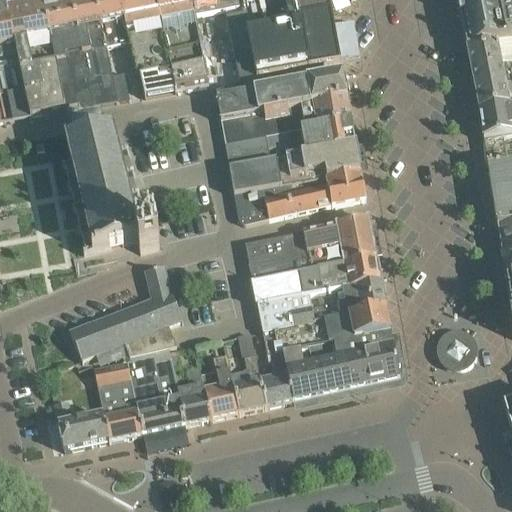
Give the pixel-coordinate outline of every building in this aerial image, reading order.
[(78,40),(70,0),(64,0),(42,5),(50,44),(51,44),(64,110),(78,108),(90,111),(93,110),(87,79),(85,79),(78,40)] [(99,20),(94,0),(70,0),(78,40),(85,79),(87,79),(93,110),(116,106),(111,80),(106,51),(99,20)] [(106,51),(128,47),(129,47),(123,20),(119,0),(94,0),(99,20),(106,51)] [(158,16),(154,0),(119,0),(123,20),(129,47),(128,47),(135,80),(139,79),(144,101),(174,96),(158,16)] [(190,0),(154,0),(158,16),(174,96),(208,90),(203,68),(200,49),(195,21),(190,0)] [(190,0),(195,21),(242,11),(240,0),(239,0),(190,0)] [(331,17),(327,0),(240,0),(242,11),(247,38),(280,32),(280,29),(304,24),(303,22),(331,17)] [(511,0),(454,0),(465,54),(511,44),(511,0)] [(42,5),(7,12),(19,67),(19,68),(29,116),(29,120),(30,121),(65,114),(64,110),(51,44),(50,44),(42,5)] [(7,12),(0,13),(0,101),(5,126),(30,121),(29,120),(29,116),(19,68),(19,67),(7,12)] [(352,27),(333,30),(331,17),(303,22),(304,24),(280,29),(280,32),(247,38),(256,81),(340,66),(339,63),(358,59),(352,27)] [(247,38),(243,18),(225,22),(238,84),(256,81),(247,38)] [(511,44),(465,54),(476,112),(477,117),(511,110),(511,44)] [(111,80),(116,106),(129,104),(123,78),(111,80)] [(313,107),(346,102),(341,78),(221,101),(218,103),(217,106),(220,125),(312,108),(313,107)] [(312,108),(220,125),(224,148),(350,126),(346,102),(313,107),(312,108)] [(511,110),(477,117),(482,145),(511,139),(511,110)] [(72,133),(72,136),(73,143),(66,145),(72,166),(61,169),(62,172),(64,171),(69,190),(67,191),(67,193),(70,193),(74,212),(72,212),(72,215),(75,215),(80,234),(77,234),(78,237),(80,236),(85,255),(83,256),(83,258),(136,245),(139,257),(158,252),(153,233),(147,235),(145,229),(142,228),(141,222),(143,221),(142,218),(140,219),(136,200),(138,199),(137,196),(135,197),(130,178),(133,178),(132,174),(130,175),(125,156),(127,156),(127,153),(117,155),(112,134),(104,136),(102,128),(100,125),(96,124),(90,123),(83,124),(77,127),(74,129),(72,133)] [(354,149),(350,126),(224,148),(228,172),(270,164),(267,152),(286,149),(288,161),(354,149)] [(511,139),(482,145),(486,172),(511,168),(511,139)] [(360,177),(354,149),(288,161),(270,164),(228,172),(233,199),(360,177)] [(511,229),(511,168),(486,172),(496,232),(511,229)] [(365,204),(360,177),(233,199),(238,227),(242,229),(246,229),(330,209),(331,210),(365,204)] [(309,275),(375,263),(367,222),(336,229),(336,230),(244,249),(252,286),(280,280),(309,275)] [(511,229),(496,232),(500,259),(501,259),(511,257),(511,229)] [(511,257),(501,259),(505,285),(511,283),(511,257)] [(280,280),(252,286),(256,309),(309,300),(318,298),(379,286),(375,263),(309,275),(280,280)] [(82,367),(95,361),(100,373),(126,367),(129,366),(129,363),(176,352),(168,333),(183,328),(174,305),(170,296),(169,296),(164,272),(143,277),(150,304),(148,305),(69,336),(82,367)] [(383,305),(379,286),(318,298),(321,312),(312,314),(309,300),(256,309),(262,337),(385,315),(383,305)] [(385,315),(262,337),(266,361),(270,360),(282,357),(389,337),(385,315)] [(436,358),(436,359),(436,361),(437,363),(437,364),(438,366),(439,368),(440,369),(442,370),(443,371),(446,373),(449,375),(453,376),(456,376),(458,376),(460,376),(462,375),(463,375),(465,374),(467,373),(468,372),(470,371),(471,370),(472,368),(473,367),(474,365),(475,364),(475,362),(476,360),(476,359),(476,357),(476,355),(476,353),(476,351),(476,350),(474,346),(473,345),(472,343),(471,342),(469,340),(466,338),(464,337),(461,336),(457,335),(454,335),(450,336),(447,337),(445,338),(444,339),(441,341),(439,344),(438,346),(437,347),(437,349),(436,351),(436,352),(435,354),(435,356),(436,358)] [(398,383),(389,337),(282,357),(292,406),(398,383)] [(239,342),(238,342),(242,363),(243,363),(254,361),(249,340),(239,342)] [(292,406),(282,357),(270,360),(271,368),(269,368),(271,375),(257,378),(265,412),(292,406)] [(152,361),(129,366),(126,367),(142,439),(162,434),(184,430),(177,396),(170,364),(153,368),(152,361)] [(218,392),(204,395),(210,424),(237,418),(231,391),(229,383),(225,361),(212,364),(218,392)] [(254,361),(243,363),(246,374),(244,375),(241,379),(242,380),(229,383),(231,391),(237,418),(265,412),(257,378),(256,374),(254,361)] [(126,367),(100,373),(92,374),(102,419),(102,422),(107,445),(108,446),(142,439),(126,367)] [(191,393),(177,396),(184,430),(210,424),(204,395),(199,372),(187,375),(191,393)] [(102,422),(102,419),(71,426),(67,406),(53,409),(63,455),(107,445),(102,422)] [(511,408),(503,412),(511,440),(511,408)]
